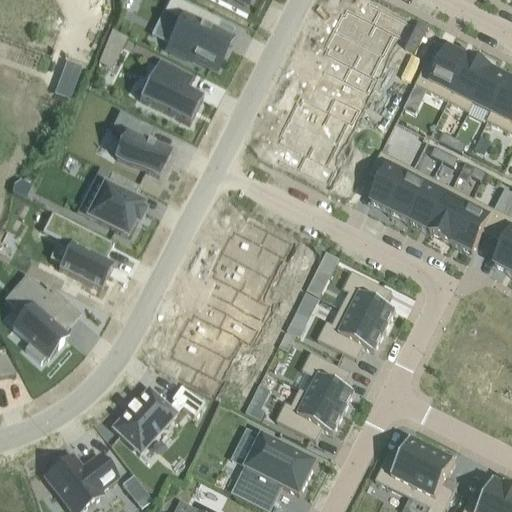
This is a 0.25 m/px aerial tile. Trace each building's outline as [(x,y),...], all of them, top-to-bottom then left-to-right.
[(0,0),(0,114),(35,0),(0,0)] [(173,0),(171,0),(165,14),(184,23),(169,53),(190,63),(192,59),(216,71),(229,45),(215,38),(222,24),(173,0)] [(218,0),(225,3),(226,0),(229,0),(246,8),(249,0),(218,0)] [(426,66),(415,89),(448,105),(470,62),(469,61),(468,62),(448,52),(438,72),(426,66)] [(160,62),(140,102),(189,128),(203,101),(187,93),(194,79),(160,62)] [(470,62),(448,105),(468,116),(472,107),(490,72),(470,62)] [(490,72),(472,107),(492,117),(509,83),(490,73),(491,72),(490,72)] [(492,117),(487,125),(511,137),(511,84),(509,83),(492,117)] [(120,113),(112,130),(126,137),(115,158),(159,180),(170,156),(147,145),(154,130),(120,113)] [(443,136),(439,145),(450,151),(455,142),(443,136)] [(455,142),(450,151),(462,156),(466,148),(455,142)] [(435,150),(430,159),(442,165),(446,156),(435,150)] [(381,156),(369,179),(381,185),(371,204),(392,215),(414,173),(381,156)] [(446,156),(442,165),(453,171),(458,162),(446,156)] [(474,170),(470,179),(481,185),(486,176),(474,170)] [(95,204),(87,219),(121,237),(129,222),(132,224),(139,211),(127,205),(129,201),(127,199),(133,188),(135,190),(136,188),(107,173),(103,179),(100,186),(99,185),(90,202),(95,204)] [(414,173),(392,215),(411,225),(433,182),(414,173)] [(433,182),(411,225),(430,234),(429,235),(430,236),(452,192),(433,182)] [(452,192),(430,236),(450,246),(472,202),(452,192)] [(472,202),(450,246),(451,247),(452,245),(472,256),(482,236),(493,242),(505,219),(492,212),(472,202)] [(53,216),(43,235),(70,248),(58,272),(101,294),(114,268),(103,262),(112,246),(53,216)] [(511,222),(505,219),(493,242),(504,247),(494,267),(511,276),(511,222)] [(327,255),(317,275),(329,281),(339,261),(327,255)] [(348,297),(340,313),(384,335),(395,314),(385,309),(392,296),(352,276),(343,294),(348,297)] [(31,309),(12,330),(30,346),(25,352),(41,366),(46,360),(48,362),(63,344),(60,342),(64,337),(51,325),(68,306),(49,289),(45,294),(26,277),(13,292),(31,309)] [(326,326),(317,344),(357,364),(364,351),(374,356),(384,335),(340,313),(332,329),(326,326)] [(291,325),(286,334),(299,341),(303,332),(291,325)] [(286,336),(278,350),(287,355),(294,341),(286,336)] [(300,393),(299,394),(343,416),(354,395),(344,390),(351,377),(311,357),(302,375),(316,382),(308,397),(300,393)] [(0,380),(15,378),(5,358),(0,359),(0,380)] [(149,391),(112,431),(140,457),(182,410),(194,419),(204,407),(181,390),(172,402),(174,404),(169,410),(149,391)] [(285,407),(276,425),(316,445),(322,432),(333,437),(343,416),(299,394),(291,410),(285,407)] [(250,406),(245,416),(259,423),(264,414),(250,406)] [(262,440),(233,498),(259,511),(269,511),(278,496),(275,494),(278,488),(299,499),(316,467),(286,452),(287,449),(267,439),(266,442),(262,440)] [(387,462),(375,485),(409,502),(433,455),(429,453),(430,451),(417,444),(416,446),(410,444),(406,453),(398,468),(390,464),(387,462)] [(433,455),(409,502),(428,511),(446,511),(454,496),(443,490),(455,466),(433,455)] [(72,458),(45,480),(69,511),(84,511),(103,498),(100,495),(118,481),(100,458),(82,472),(72,458)] [(133,478),(122,486),(130,496),(141,488),(133,478)] [(470,503),(465,511),(507,511),(511,503),(511,491),(504,488),(503,489),(494,485),(481,508),(470,503)]
